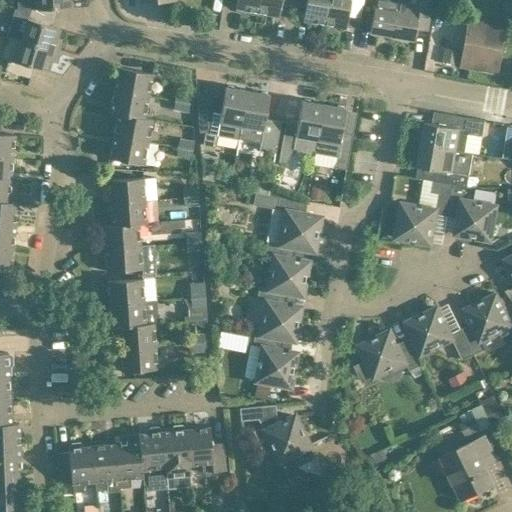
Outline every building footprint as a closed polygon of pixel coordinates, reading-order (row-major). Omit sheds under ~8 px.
[(236,0),(235,8),(257,12),(258,0),(236,0)] [(293,0),(258,0),(257,12),(278,16),(280,4),(292,6),(293,0)] [(302,20),(323,24),(327,0),(293,0),(292,6),(304,8),(302,20)] [(327,0),(323,24),(345,28),(345,25),(347,15),(359,18),(362,0),(327,0)] [(391,36),(396,0),(362,0),(359,18),(371,20),(369,32),(391,36)] [(427,30),(431,0),(396,0),(391,36),(413,40),(415,28),(427,30)] [(14,7),(6,35),(8,35),(10,35),(58,50),(61,41),(56,40),(59,28),(52,26),(56,14),(55,7),(55,6),(29,7),(21,7),(14,7)] [(471,21),(464,64),(494,70),(502,26),(471,21)] [(55,60),(58,50),(10,35),(8,35),(1,57),(8,59),(5,70),(30,77),(33,66),(46,70),(50,58),(55,60)] [(455,63),(457,51),(444,49),(442,61),(455,63)] [(148,96),(152,73),(117,67),(113,89),(148,96)] [(202,104),(198,106),(197,106),(199,131),(204,132),(202,144),(214,146),(216,134),(237,138),(240,125),(240,126),(247,90),(224,86),(222,99),(215,97),(211,100),(210,105),(202,104)] [(144,118),(144,117),(148,96),(113,89),(109,112),(117,113),(144,118)] [(268,94),(247,90),(240,126),(240,125),(237,138),(259,142),(258,149),(262,150),(274,152),(275,152),(277,141),(280,121),(264,118),(268,94)] [(189,103),(190,95),(176,92),(174,100),(189,103)] [(187,112),(189,103),(174,100),(173,109),(187,112)] [(315,151),(323,104),(301,100),(297,124),(285,122),(278,162),(286,163),(293,148),(310,156),(313,150),(315,151)] [(346,169),(352,134),(340,132),(345,108),(323,104),(315,151),(314,151),(336,155),(334,167),(346,169)] [(425,122),(421,144),(456,150),(464,151),(468,133),(482,136),(485,120),(440,113),(439,112),(437,124),(432,123),(425,122)] [(117,113),(113,135),(147,141),(151,119),(144,117),(144,118),(117,113)] [(0,132),(0,156),(12,158),(14,134),(0,132)] [(511,159),(511,132),(507,132),(503,158),(511,159)] [(479,154),(482,136),(468,133),(464,152),(473,153),(479,154)] [(143,164),(147,141),(113,135),(109,158),(143,164)] [(191,149),(193,141),(179,139),(178,147),(191,149)] [(467,186),(469,174),(473,153),(464,152),(464,151),(456,150),(421,144),(417,166),(435,169),(433,180),(452,184),(467,186)] [(190,158),(191,149),(178,147),(176,155),(190,158)] [(0,178),(10,180),(12,158),(0,156),(0,178)] [(435,169),(417,166),(415,177),(424,179),(433,180),(435,169)] [(478,176),(469,174),(467,186),(476,188),(478,176)] [(109,202),(144,200),(142,177),(127,178),(107,179),(109,202)] [(0,201),(8,203),(9,201),(10,180),(0,178),(0,201)] [(433,180),(424,179),(419,206),(435,209),(438,193),(431,192),(433,180)] [(400,216),(397,237),(430,242),(430,241),(435,214),(447,216),(452,188),(452,184),(433,180),(431,192),(438,193),(435,209),(419,206),(402,203),(402,204),(400,204),(398,215),(398,216),(400,216)] [(322,200),(324,186),(311,183),(309,198),(322,200)] [(183,197),(197,196),(197,187),(182,188),(183,197)] [(452,188),(447,216),(459,218),(456,233),(490,239),(493,218),(496,219),(496,218),(498,207),(496,206),(463,200),(464,190),(452,188)] [(255,192),(251,213),(284,219),(280,243),(280,244),(294,246),(304,248),(313,250),(313,249),(316,250),(318,237),(316,237),(319,216),(304,214),(306,201),(287,198),(278,196),(267,194),(255,192)] [(183,205),(198,204),(197,196),(183,197),(183,205)] [(146,223),(144,200),(109,202),(111,224),(111,225),(138,223),(138,224),(146,223)] [(0,201),(0,223),(15,225),(16,202),(9,201),(8,203),(0,201)] [(445,231),(447,216),(435,214),(430,241),(443,243),(445,231)] [(459,218),(447,216),(445,231),(456,233),(459,218)] [(15,225),(0,223),(0,246),(13,247),(15,225)] [(139,245),(138,224),(138,223),(111,225),(111,224),(103,225),(104,248),(139,245)] [(186,242),(200,241),(200,232),(186,233),(186,242)] [(186,250),(201,249),(200,241),(186,242),(186,250)] [(304,295),(306,282),(304,281),(307,261),(292,258),(294,246),(280,244),(280,243),(266,241),(264,254),(274,255),(268,288),(286,292),(301,294),(304,295)] [(139,245),(104,248),(106,270),(126,269),(141,268),(139,245)] [(0,269),(11,270),(13,247),(0,246),(0,269)] [(108,303),(144,301),(142,278),(107,280),(108,303)] [(296,340),(298,327),(296,327),(299,306),(284,303),(286,292),(268,288),(258,286),(256,299),(266,301),(260,333),(260,334),(282,338),(293,340),(293,339),(296,340)] [(190,297),(205,296),(204,288),(189,289),(190,297)] [(496,294),(494,292),(483,297),(484,300),(465,309),(472,323),(461,328),(474,354),(485,348),(481,339),(511,325),(496,294)] [(190,306),(205,305),(205,296),(190,297),(190,306)] [(144,301),(108,303),(110,326),(118,326),(118,325),(145,323),(154,322),(157,322),(156,300),(144,301)] [(448,302),(437,307),(450,333),(461,328),(448,302)] [(450,333),(437,307),(419,316),(418,314),(406,319),(407,322),(422,352),(452,338),(463,359),(474,354),(461,328),(450,333)] [(119,348),(155,345),(154,322),(145,323),(118,325),(118,326),(119,348)] [(511,339),(511,326),(511,325),(481,339),(485,348),(487,352),(511,339)] [(367,359),(354,365),(362,382),(375,375),(380,373),(405,361),(408,367),(409,370),(415,377),(424,373),(423,371),(421,364),(417,357),(408,338),(397,344),(390,330),(360,345),(367,359)] [(249,346),(244,376),(256,378),(256,380),(258,380),(271,382),(289,386),(289,385),(292,386),(294,373),(291,373),(295,352),(280,349),(282,338),(260,334),(260,333),(254,332),(254,334),(251,347),(249,346)] [(188,343),(203,341),(202,333),(188,334),(188,343)] [(189,351),(204,350),(203,341),(188,343),(189,351)] [(121,371),(157,368),(155,345),(119,348),(121,371)] [(0,376),(8,376),(8,366),(10,366),(12,364),(12,356),(10,354),(7,354),(7,352),(0,352),(0,376)] [(380,373),(381,377),(384,379),(387,380),(390,381),(393,381),(396,380),(399,378),(401,375),(402,372),(403,369),(408,367),(405,361),(380,373)] [(8,376),(0,376),(0,400),(9,400),(8,376)] [(485,378),(477,382),(481,390),(489,386),(485,378)] [(258,380),(255,395),(268,397),(271,382),(258,380)] [(495,399),(485,404),(494,423),(505,418),(495,399)] [(9,400),(0,400),(0,424),(11,424),(18,423),(10,423),(9,400)] [(276,423),(275,404),(246,407),(239,408),(240,421),(257,419),(261,426),(252,430),(262,450),(271,446),(287,478),(305,469),(323,475),(294,415),(276,423)] [(475,416),(461,422),(467,435),(481,428),(475,416)] [(0,447),(19,447),(18,423),(11,424),(0,424),(0,447)] [(172,430),(162,431),(166,476),(189,474),(188,464),(185,429),(184,429),(184,426),(181,425),(174,425),(172,427),(172,430)] [(211,443),(209,426),(185,429),(188,464),(201,463),(202,472),(207,472),(225,470),(223,442),(211,443)] [(138,433),(138,435),(138,437),(138,441),(139,441),(141,468),(142,468),(143,475),(142,476),(142,478),(166,476),(162,431),(160,431),(160,428),(158,427),(150,427),(148,429),(148,432),(138,433)] [(462,499),(493,484),(483,464),(495,459),(483,435),(441,456),(462,499)] [(130,438),(130,436),(114,438),(115,443),(116,443),(119,478),(120,488),(130,487),(130,477),(142,476),(142,478),(142,476),(143,475),(142,468),(141,468),(139,441),(138,441),(138,437),(130,438)] [(60,493),(80,491),(84,491),(83,481),(95,480),(92,445),(82,446),(82,444),(80,442),(72,443),(70,445),(70,447),(68,447),(68,451),(56,452),(57,465),(60,493)] [(96,490),(107,489),(106,479),(119,478),(116,443),(115,443),(92,445),(95,480),(96,490)] [(0,471),(20,471),(19,447),(0,447),(0,471)] [(13,510),(16,506),(22,506),(21,501),(25,497),(21,494),(20,471),(0,471),(0,507),(10,507),(13,510)]
